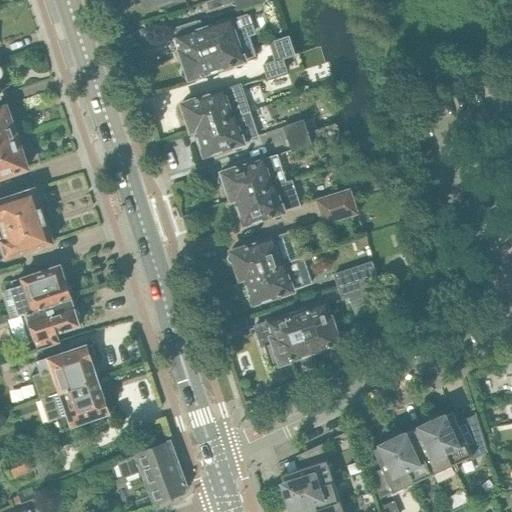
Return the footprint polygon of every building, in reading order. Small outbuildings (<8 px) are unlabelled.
[(263,0),(233,0),(237,10),(264,1),(263,0)] [(232,18),(204,28),(217,68),(232,64),(233,65),(234,66),(235,66),(236,67),(237,67),(238,67),(239,67),(240,66),(241,66),(242,66),(242,65),(243,65),(243,64),(244,64),(244,63),(244,62),(245,62),(245,61),(245,60),(245,59),(253,57),(252,55),(256,53),(249,33),(256,31),(251,14),(248,15),(248,13),(232,18)] [(180,50),(185,66),(184,66),(184,67),(183,68),(182,68),(182,69),(181,70),(181,72),(181,73),(182,74),(182,75),(183,76),(184,77),(185,77),(186,78),(187,78),(189,77),(201,74),(202,75),(204,74),(204,73),(217,68),(204,28),(203,28),(200,19),(196,21),(196,20),(174,27),(181,50),(180,50)] [(291,37),(275,42),(281,59),(283,58),(296,54),(291,37)] [(281,59),(263,65),(268,78),(288,71),(283,58),(281,59)] [(196,99),(182,103),(181,104),(180,105),(179,106),(179,108),(178,109),(178,111),(179,113),(179,114),(180,115),(181,117),(182,118),(183,119),(185,119),(186,119),(188,120),(191,130),(196,129),(249,112),(250,112),(241,83),(226,87),(226,88),(199,98),(199,96),(196,97),(196,99)] [(6,105),(0,106),(0,141),(17,136),(6,105)] [(250,112),(249,112),(196,129),(204,155),(229,147),(229,148),(232,148),(235,149),(236,150),(238,150),(239,150),(240,149),(242,148),(243,147),(243,145),(244,144),(242,138),(257,134),(250,112)] [(288,139),(308,132),(303,118),(283,125),(288,139)] [(308,132),(288,139),(292,150),(312,143),(308,132)] [(17,136),(0,141),(0,176),(27,167),(17,136)] [(236,167),(222,172),(221,172),(220,173),(220,174),(219,175),(219,176),(218,177),(218,178),(218,179),(218,180),(219,181),(219,182),(220,182),(221,183),(222,184),(223,184),(224,184),(225,184),(226,184),(231,199),(274,185),(286,181),(282,166),(277,152),(236,166),(236,167)] [(269,217),(273,216),(273,217),(274,218),(274,219),(275,220),(276,220),(277,221),(278,221),(280,221),(281,221),(282,220),(283,220),(284,219),(285,218),(285,217),(286,216),(286,215),(286,214),(286,213),(285,210),(301,205),(292,179),(235,198),(244,224),(269,215),(269,217)] [(354,200),(350,186),(314,198),(319,212),(354,200)] [(0,199),(0,228),(43,214),(35,189),(34,188),(15,194),(0,199)] [(354,200),(319,212),(323,225),(359,214),(354,200)] [(43,214),(0,228),(0,258),(33,248),(52,241),(43,214)] [(245,246),(232,251),(231,251),(230,252),(229,253),(228,254),(228,255),(227,256),(227,257),(227,258),(228,259),(228,260),(229,261),(230,262),(231,263),(232,263),(233,263),(235,263),(237,268),(241,266),(245,277),(282,265),(304,258),(303,256),(296,258),(288,232),(273,237),(273,236),(245,245),(245,246)] [(431,248),(420,250),(422,261),(433,259),(431,248)] [(304,258),(282,265),(245,277),(253,303),(272,296),(293,290),(312,283),(304,258)] [(338,287),(378,273),(373,259),(333,273),(338,287)] [(60,264),(22,276),(25,283),(5,290),(13,315),(71,296),(60,264)] [(342,299),(363,292),(362,291),(368,289),(364,279),(378,274),(378,273),(338,287),(342,299)] [(363,292),(345,298),(346,303),(351,302),(355,314),(369,309),(363,292)] [(71,298),(42,307),(6,319),(12,337),(12,338),(14,340),(16,340),(20,342),(23,342),(30,339),(30,340),(36,338),(39,347),(60,341),(56,331),(79,324),(79,323),(71,298)] [(326,303),(298,311),(312,352),(339,343),(341,342),(342,340),(343,338),(343,336),(343,334),(341,332),(340,331),(338,331),(335,331),(330,316),(326,303)] [(273,319),(255,325),(261,346),(265,345),(272,365),(280,362),(312,352),(298,311),(273,319)] [(50,396),(90,381),(97,378),(91,358),(96,356),(92,346),(87,343),(38,360),(42,371),(33,374),(40,398),(49,395),(50,396)] [(40,398),(48,420),(57,417),(61,429),(94,418),(110,412),(113,407),(109,397),(104,399),(97,378),(90,381),(50,396),(49,395),(40,398)] [(485,442),(476,411),(475,412),(475,413),(457,422),(453,411),(442,416),(441,414),(432,419),(452,464),(473,455),(469,447),(484,441),(484,442),(485,442)] [(413,430),(433,473),(452,464),(432,419),(422,423),(423,425),(413,430)] [(413,482),(433,473),(413,430),(403,434),(402,433),(392,437),(413,482)] [(371,471),(380,499),(381,499),(380,497),(413,482),(392,437),(383,441),(384,443),(373,448),(382,468),(372,472),(372,471),(371,471)] [(141,471),(151,495),(153,503),(185,491),(187,486),(170,440),(152,447),(135,453),(116,460),(123,478),(141,471)] [(283,486),(286,496),(333,480),(322,444),(323,443),(323,442),(296,455),(296,456),(298,455),(302,467),(281,474),(285,485),(283,486)] [(46,450),(29,456),(26,451),(3,460),(11,479),(34,470),(34,469),(51,461),(46,450)] [(291,505),(293,511),(305,511),(340,501),(333,480),(286,496),(289,506),(291,505)] [(19,495),(12,498),(14,505),(21,503),(36,497),(32,487),(18,492),(19,495)] [(151,495),(135,501),(137,509),(153,503),(151,495)] [(21,503),(23,507),(8,511),(43,511),(38,496),(36,497),(21,503)] [(470,500),(448,511),(467,511),(474,506),(470,500)] [(343,511),(340,501),(305,511),(343,511)]
